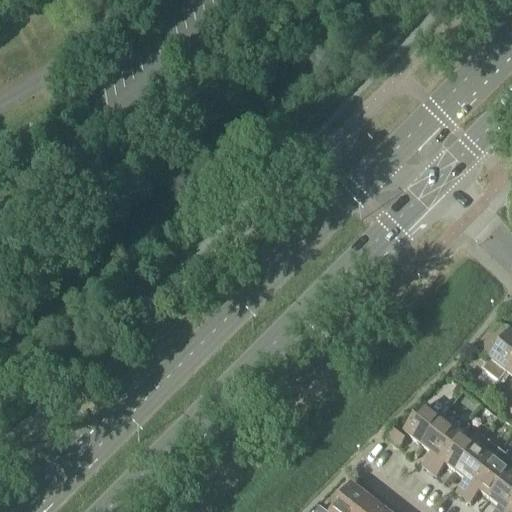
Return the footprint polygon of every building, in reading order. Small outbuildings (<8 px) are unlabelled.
[(498,385),(505,376),(511,367),(511,338),(495,325),(471,355),(486,366),(482,372),(498,385)] [(454,368),(448,376),(456,382),(462,374),(454,368)] [(403,436),(420,449),(440,422),(423,409),(403,436)] [(421,469),(428,475),(458,436),(465,427),(449,415),(442,424),(440,422),(420,449),(430,457),(421,469)] [(386,442),(398,451),(404,443),(393,434),(386,442)] [(454,476),(475,449),(458,436),(428,475),(435,480),(445,468),(454,476)] [(455,496),(462,501),(500,453),(482,440),(475,449),(454,476),(464,484),(455,496)] [(479,495),(489,503),(511,472),(511,463),(500,453),(462,501),(469,507),(479,495)] [(496,511),(508,511),(511,508),(511,472),(489,503),(498,510),(496,511)] [(321,511),(319,510),(317,511),(359,511),(367,502),(350,489),(331,511),(321,511)] [(359,511),(380,511),(367,502),(359,511)]
